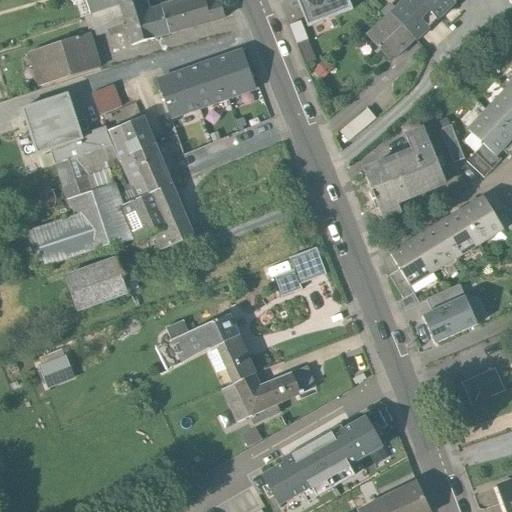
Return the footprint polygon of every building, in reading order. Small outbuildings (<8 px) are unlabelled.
[(117,0),(123,18),(150,10),(146,0),(117,0)] [(202,0),(182,0),(159,7),(167,36),(225,19),(220,2),(205,6),(202,0)] [(350,0),(302,0),(301,1),(312,28),(355,11),(350,0)] [(408,0),(404,5),(429,32),(453,8),(445,0),(408,0)] [(404,5),(392,17),(417,43),(429,32),(404,5)] [(159,7),(150,10),(123,18),(131,47),(167,36),(159,7)] [(417,43),(392,17),(369,39),(394,65),(417,43)] [(89,35),(28,55),(39,88),(46,86),(66,79),(100,68),(89,35)] [(214,61),(227,99),(256,89),(242,51),(214,61)] [(186,72),(199,109),(227,99),(214,61),(186,72)] [(186,72),(157,82),(171,119),(199,109),(186,72)] [(79,122),(66,79),(46,86),(59,129),(79,122)] [(10,98),(22,133),(35,129),(45,126),(34,91),(10,98)] [(511,97),(507,92),(489,112),(511,133),(511,97)] [(471,128),(490,110),(481,101),(462,119),(471,128)] [(376,121),(368,111),(341,134),(350,144),(376,121)] [(497,157),(511,141),(511,133),(489,112),(470,132),(485,146),(497,157)] [(400,127),(407,137),(424,131),(415,117),(400,127)] [(119,129),(132,159),(158,147),(145,118),(119,129)] [(110,126),(51,147),(58,168),(118,146),(110,126)] [(38,141),(35,129),(22,133),(25,145),(38,141)] [(414,155),(365,174),(385,224),(402,217),(398,207),(447,188),(424,131),(407,137),(414,155)] [(502,161),(497,157),(485,146),(469,163),(485,179),(502,161)] [(132,159),(145,188),(171,177),(158,147),(132,159)] [(33,161),(24,164),(28,176),(37,172),(33,161)] [(197,237),(184,207),(171,177),(145,188),(158,218),(171,248),(197,237)] [(41,216),(61,210),(53,184),(33,190),(41,216)] [(74,218),(30,233),(44,274),(138,242),(118,187),(69,204),(74,218)] [(485,199),(462,213),(481,246),(504,232),(495,217),(485,199)] [(511,223),(504,211),(495,217),(504,232),(508,238),(511,235),(511,223)] [(462,213),(438,227),(458,260),(481,246),(462,213)] [(438,227),(415,241),(435,274),(458,260),(438,227)] [(412,288),(435,274),(415,241),(392,255),(401,270),(412,288)] [(293,272),(277,279),(284,298),(302,291),(300,285),(326,276),(317,252),(289,262),(293,272)] [(113,262),(65,280),(77,314),(126,296),(113,262)] [(416,295),(412,288),(401,270),(391,277),(405,301),(414,296),(416,295)] [(124,276),(130,294),(139,290),(133,273),(124,276)] [(429,323),(467,306),(461,292),(423,309),(429,323)] [(420,305),(414,296),(405,301),(400,305),(406,314),(420,305)] [(429,323),(423,326),(435,353),(479,333),(467,306),(429,323)] [(218,350),(238,340),(227,317),(190,334),(174,342),(184,365),(218,350)] [(185,323),(169,331),(174,342),(190,334),(185,323)] [(238,340),(218,350),(235,387),(255,377),(238,340)] [(66,359),(39,369),(47,389),(74,379),(66,359)] [(316,389),(306,368),(290,376),(300,396),(316,389)] [(505,392),(496,371),(463,385),(472,407),(505,392)] [(235,387),(224,392),(239,424),(300,396),(290,376),(261,389),(255,377),(235,387)] [(262,477),(279,507),(311,488),(316,498),(355,476),(349,467),(383,448),(366,418),(343,431),(341,427),(281,461),(283,465),(262,477)] [(430,511),(417,484),(358,511),(430,511)] [(511,511),(511,485),(499,490),(507,511),(511,511)]
